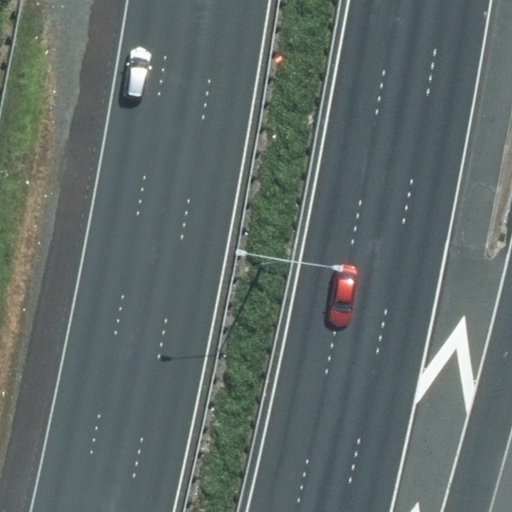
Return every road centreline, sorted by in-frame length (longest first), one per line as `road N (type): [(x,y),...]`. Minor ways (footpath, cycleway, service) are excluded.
road 1 (motorway): [(123,511),(226,0)]
road 2 (motorway): [(395,0),(370,163),(294,511)]
road 3 (motorway): [(511,321),(462,511)]
